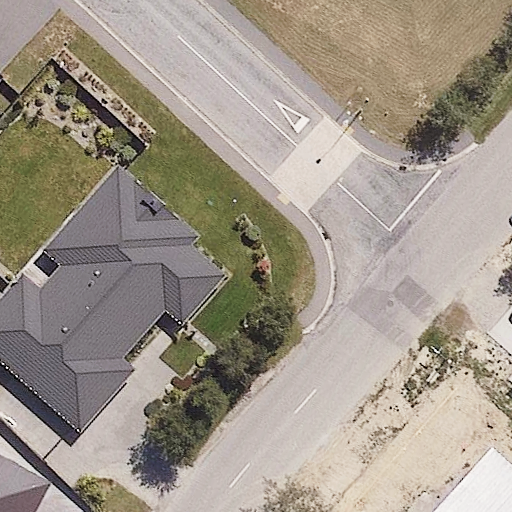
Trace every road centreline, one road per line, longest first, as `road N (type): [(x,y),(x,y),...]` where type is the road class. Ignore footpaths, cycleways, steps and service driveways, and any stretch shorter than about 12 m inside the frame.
road 1 (residential): [(141,0),(423,263)]
road 2 (residential): [(212,511),(423,263)]
road 3 (residential): [(423,263),(511,164)]
